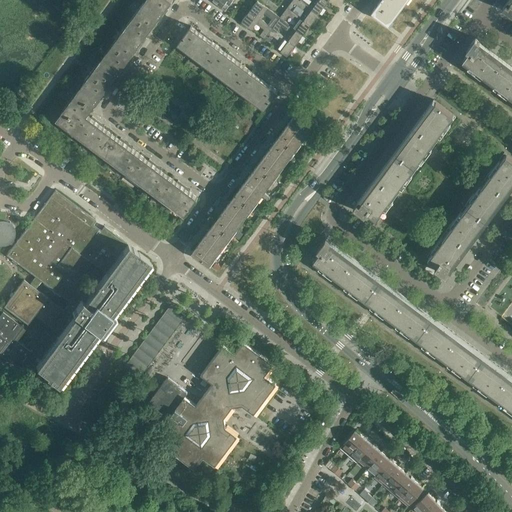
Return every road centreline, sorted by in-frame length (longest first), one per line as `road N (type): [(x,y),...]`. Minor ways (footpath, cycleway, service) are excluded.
road 1 (residential): [(215,195),(101,109),(180,2),(299,89)]
road 2 (secondary): [(373,368),(292,293),(281,256),(300,208),(395,79)]
road 3 (residential): [(446,302),(331,216),(418,96)]
road 4 (residential): [(167,257),(354,397)]
road 5 (residential): [(477,511),(354,397)]
road 6 (residential): [(54,171),(167,257)]
road 7 (residential): [(215,195),(299,89)]
road 8 (secondary): [(474,452),(373,368)]
road 9 (residential): [(290,511),(354,397)]
